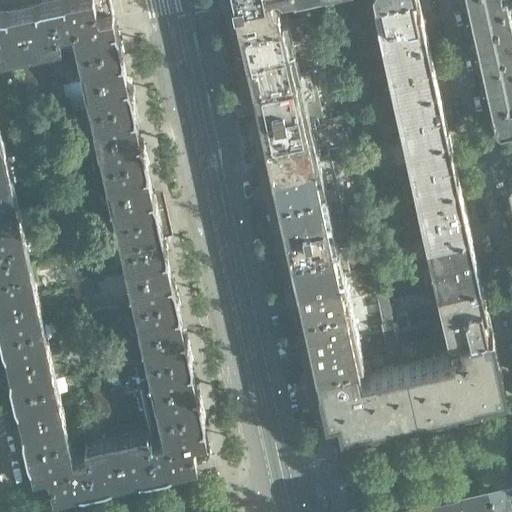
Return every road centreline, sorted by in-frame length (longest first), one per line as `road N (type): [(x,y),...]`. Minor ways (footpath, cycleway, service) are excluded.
road 1 (tertiary): [(154,0),(265,488)]
road 2 (tertiary): [(298,479),(197,0)]
road 3 (residential): [(298,479),(511,429)]
road 4 (residential): [(446,0),(481,154)]
road 5 (residential): [(481,154),(511,293)]
